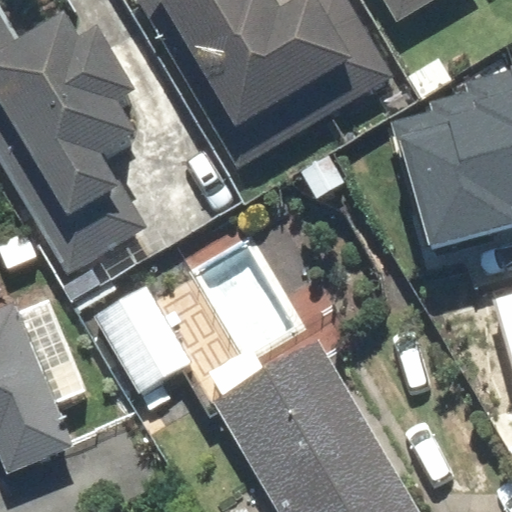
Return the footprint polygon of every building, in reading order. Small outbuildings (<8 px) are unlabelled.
[(148,238),(103,165),(142,142),(76,30),(35,53),(2,0),(0,0),(0,162),(73,283),(148,238)] [(352,0),(328,0),(281,28),(264,0),(142,0),(244,175),(308,139),(308,140),(403,84),(352,0)] [(384,0),(403,31),(455,0),(384,0)] [(398,126),(437,262),(511,240),(511,65),(468,79),(475,90),(439,100),(443,113),(398,126)] [(151,296),(103,324),(147,400),(195,372),(151,296)] [(511,297),(498,302),(511,349),(511,297)] [(16,312),(0,317),(0,484),(1,486),(78,455),(47,377),(43,379),(16,312)] [(416,511),(327,351),(223,409),(280,511),(416,511)]
